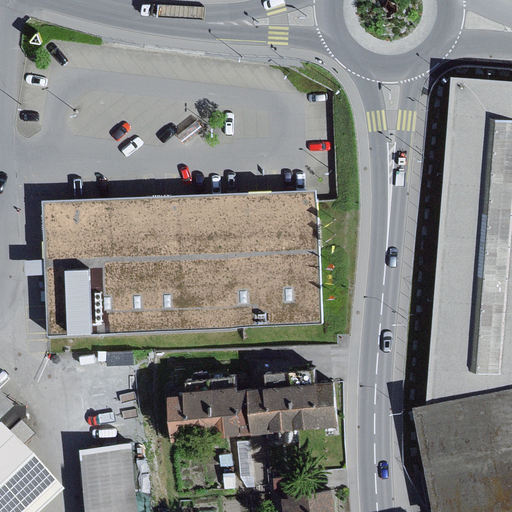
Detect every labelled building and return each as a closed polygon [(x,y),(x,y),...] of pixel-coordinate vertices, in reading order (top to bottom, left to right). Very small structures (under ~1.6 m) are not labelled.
[(511,511),(511,80),(458,76),(423,401),(438,511),(511,511)] [(197,121),(178,135),(184,143),(203,129),(197,121)] [(320,188),(49,200),(55,335),(325,324),(320,200),(320,188)] [(136,511),(122,361),(75,366),(88,511),(136,511)] [(268,385),(250,387),(255,432),(340,424),(337,380),(317,382),(316,369),(267,373),(268,385)] [(188,393),(172,395),(176,439),(255,432),(250,387),(238,388),(237,376),(187,381),(188,393)] [(9,410),(0,400),(0,511),(39,511),(61,492),(22,450),(35,437),(22,424),(23,411),(9,410)] [(291,498),(284,499),(285,511),(338,511),(337,488),(291,492),(291,498)]
